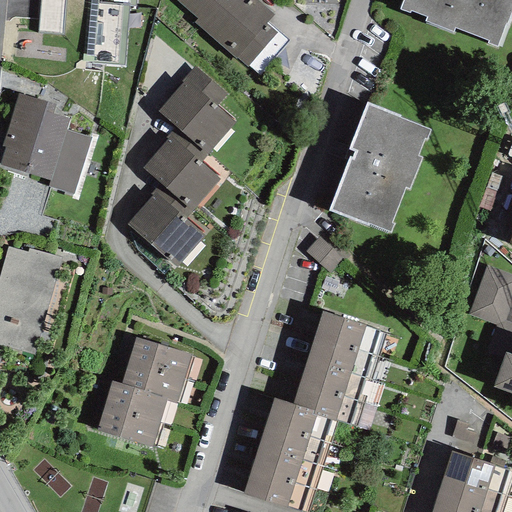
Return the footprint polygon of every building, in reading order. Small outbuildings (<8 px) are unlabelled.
[(63,35),(65,0),(40,0),(38,34),(63,35)] [(89,0),(86,62),(125,64),(129,5),(136,5),(136,0),(89,0)] [(275,14),(257,0),(174,0),(196,18),(193,22),(236,59),(237,58),(268,22),(275,14)] [(511,0),(402,0),(399,10),(409,14),(410,11),(426,17),(424,22),(452,32),(453,28),(488,41),(487,44),(497,48),(511,7),(511,0)] [(268,22),(237,58),(258,76),(289,40),(268,22)] [(181,80),(183,82),(186,79),(217,107),(228,95),(195,65),(181,80)] [(217,107),(186,79),(183,82),(157,111),(176,127),(206,155),(235,122),(217,107)] [(56,105),(18,93),(2,145),(6,147),(0,165),(49,180),(47,188),(72,196),(91,138),(66,130),(69,119),(53,114),(56,105)] [(431,128),(366,103),(348,149),(354,152),(352,157),(350,156),(329,211),(390,235),(394,224),(391,223),(405,188),(409,189),(422,158),(417,156),(424,139),(426,140),(431,128)] [(165,138),(168,140),(171,136),(199,162),(206,155),(176,127),(165,138)] [(199,162),(171,136),(168,140),(142,168),(159,184),(191,212),(220,181),(199,162)] [(150,194),(153,196),(156,192),(185,219),(191,212),(159,184),(150,194)] [(185,219),(156,192),(153,196),(127,225),(176,268),(205,235),(185,219)] [(28,252),(7,247),(0,271),(0,346),(5,347),(34,356),(62,258),(29,249),(28,252)] [(511,302),(511,275),(487,267),(469,316),(503,328),(511,302)] [(321,312),(293,404),(313,410),(312,414),(336,421),(357,428),(387,332),(321,312)] [(191,356),(136,338),(121,384),(111,381),(96,430),(152,448),(168,400),(176,402),(191,356)] [(492,387),(511,394),(511,354),(505,352),(492,387)] [(293,404),(273,398),(243,493),(304,511),(307,511),(336,421),(312,414),(313,410),(293,404)] [(501,511),(511,483),(511,471),(451,451),(430,511),(501,511)]
